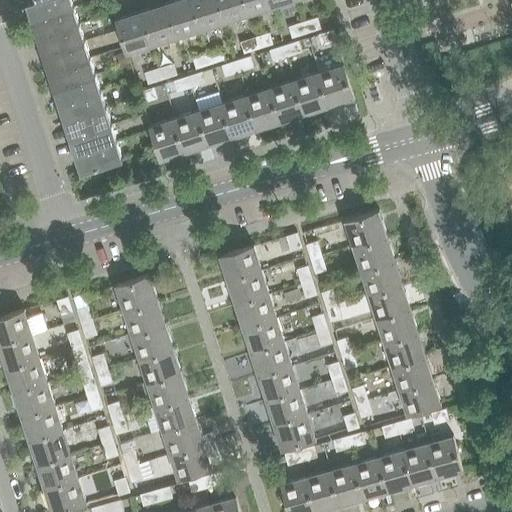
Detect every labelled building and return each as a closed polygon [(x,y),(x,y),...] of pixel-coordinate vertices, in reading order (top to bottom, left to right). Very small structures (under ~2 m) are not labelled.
[(34,0),(26,2),(32,19),(75,6),(72,0),(34,0)] [(190,0),(171,0),(164,2),(176,37),(200,29),(190,0)] [(216,0),(190,0),(200,29),(224,22),(216,0)] [(216,0),(224,22),(248,14),(243,0),(216,0)] [(269,0),(243,0),(248,14),(272,6),(269,0)] [(164,2),(140,10),(151,45),(176,37),(164,2)] [(32,19),(38,36),(80,23),(75,6),(32,19)] [(127,53),(151,45),(140,10),(116,18),(127,53)] [(306,33),(321,28),(317,16),(303,21),(306,33)] [(292,38),(306,33),(303,21),(288,26),(292,38)] [(38,36),(43,53),(86,40),(80,23),(38,36)] [(337,40),(333,28),(318,33),(321,45),(337,40)] [(259,48),(273,43),(269,32),(255,37),(259,48)] [(259,48),(255,37),(240,42),(244,53),(259,48)] [(298,39),(284,44),(288,56),(302,52),(298,39)] [(49,70),(91,57),(86,40),(43,53),(49,70)] [(288,56),(284,44),(269,49),(273,61),(288,56)] [(211,64),(225,59),(221,47),(207,52),(211,64)] [(120,65),(128,63),(125,52),(117,54),(120,65)] [(211,64),(207,52),(192,56),(196,68),(211,64)] [(250,55),(236,60),(240,71),(254,67),(250,55)] [(54,87),(97,74),(91,57),(49,70),(54,87)] [(240,71),(236,60),(221,65),(225,76),(240,71)] [(163,79),(177,74),(173,62),(159,67),(163,79)] [(344,62),(319,70),(330,105),(355,97),(344,62)] [(163,79),(159,67),(144,72),(148,84),(163,79)] [(206,82),(202,70),(188,75),(191,87),(206,82)] [(319,70),(295,78),(306,112),(330,105),(319,70)] [(60,104),(102,91),(97,74),(54,87),(60,104)] [(191,87),(188,75),(173,80),(177,92),(191,87)] [(282,120),(306,112),(295,78),(271,86),(282,120)] [(132,82),(123,85),(128,99),(137,96),(132,82)] [(157,98),(154,86),(139,91),(143,103),(157,98)] [(271,86),(247,93),(258,128),(282,120),(271,86)] [(65,121),(107,108),(102,91),(60,104),(65,121)] [(247,93),(223,101),(234,136),(258,128),(247,93)] [(223,101),(199,109),(210,143),(234,136),(223,101)] [(65,121),(71,138),(113,124),(107,108),(65,121)] [(199,109),(175,117),(186,151),(210,143),(199,109)] [(161,159),(186,151),(175,117),(150,125),(161,159)] [(71,138),(76,155),(118,141),(113,124),(71,138)] [(76,155),(82,172),(124,158),(118,141),(76,155)] [(346,220),(354,245),(388,234),(380,209),(346,220)] [(302,247),(297,232),(286,235),(290,250),(302,247)] [(396,258),(388,234),(354,245),(361,269),(396,258)] [(306,244),(310,258),(322,254),(317,240),(306,244)] [(220,256),(228,281),(263,269),(255,244),(220,256)] [(310,258),(315,272),(326,269),(322,254),(310,258)] [(403,282),(396,258),(361,269),(369,293),(403,282)] [(296,268),(301,283),(312,279),(308,265),(296,268)] [(228,281),(236,305),(271,293),(263,269),(228,281)] [(116,285),(124,309),(159,298),(150,273),(116,285)] [(305,297),(317,294),(312,279),(301,283),(305,297)] [(411,306),(403,282),(369,293),(377,317),(411,306)] [(321,292),(326,306),(337,303),(333,288),(321,292)] [(73,296),(81,323),(92,319),(84,293),(73,296)] [(236,305),(243,329),(278,317),(271,293),(236,305)] [(75,320),(67,296),(56,299),(64,323),(75,320)] [(166,322),(159,298),(124,309),(132,333),(166,322)] [(326,306),(330,321),(342,317),(337,303),(326,306)] [(419,330),(411,306),(377,317),(385,341),(419,330)] [(0,316),(0,344),(33,334),(25,309),(0,316)] [(311,316),(316,331),(327,327),(323,312),(311,316)] [(243,329),(251,353),(286,341),(278,317),(243,329)] [(81,323),(86,337),(97,333),(92,319),(81,323)] [(174,346),(166,322),(132,333),(139,358),(174,346)] [(321,345),(332,342),(327,327),(316,331),(321,345)] [(66,333),(71,347),(83,343),(78,329),(66,333)] [(427,354),(419,330),(385,341),(392,365),(427,354)] [(41,358),(33,334),(0,344),(0,347),(7,369),(41,358)] [(353,351),(348,336),(336,340),(341,354),(353,351)] [(251,353),(259,377),(294,365),(286,341),(251,353)] [(75,362),(87,358),(83,343),(71,347),(75,362)] [(182,370),(174,346),(139,358),(147,382),(182,370)] [(341,354),(346,369),(357,365),(353,351),(341,354)] [(108,367),(103,352),(92,356),(96,371),(108,367)] [(434,378),(427,354),(392,365),(400,389),(434,378)] [(49,382),(41,358),(7,369),(15,393),(49,382)] [(331,379),(343,375),(338,361),(327,364),(331,379)] [(259,377),(267,401),(302,389),(294,365),(259,377)] [(96,371),(101,385),(112,381),(108,367),(96,371)] [(190,394),(182,370),(147,382),(155,406),(190,394)] [(336,393),(347,389),(343,375),(331,379),(336,393)] [(80,397),(87,395),(98,391),(93,377),(75,382),(80,397)] [(442,403),(434,378),(400,389),(408,414),(442,403)] [(56,406),(49,382),(15,393),(22,417),(56,406)] [(368,398),(363,384),(351,388),(356,402),(368,398)] [(267,401),(274,425),(309,414),(302,389),(267,401)] [(92,410),(103,406),(98,391),(87,395),(92,410)] [(197,418),(190,394),(155,406),(163,430),(197,418)] [(356,402),(361,417),(372,413),(368,398),(356,402)] [(123,415),(118,400),(107,404),(111,419),(123,415)] [(64,430),(56,406),(22,417),(30,441),(64,430)] [(445,408),(431,412),(434,424),(449,420),(445,408)] [(359,427),(354,412),(343,415),(348,430),(359,427)] [(317,438),(309,414),(274,425),(282,450),(317,438)] [(111,419),(116,433),(127,430),(123,415),(111,419)] [(411,417),(396,421),(399,433),(414,429),(411,417)] [(205,443),(197,418),(163,430),(170,454),(205,443)] [(399,433),(396,421),(381,425),(384,437),(399,433)] [(97,428),(102,443),(113,439),(109,425),(97,428)] [(72,454),(64,430),(30,441),(38,465),(72,454)] [(365,443),(362,431),(347,435),(351,447),(365,443)] [(351,447),(347,435),(333,439),(336,451),(351,447)] [(464,470),(454,435),(429,442),(438,477),(464,470)] [(106,457),(118,454),(113,439),(102,443),(106,457)] [(120,444),(127,468),(139,464),(134,448),(137,447),(134,440),(120,444)] [(438,477),(429,442),(404,449),(414,484),(438,477)] [(170,454),(178,477),(179,479),(213,467),(205,443),(170,454)] [(314,445),(299,449),(302,460),(317,456),(314,445)] [(302,460),(299,449),(285,453),(288,465),(302,460)] [(414,484),(404,449),(380,456),(389,491),(414,484)] [(38,465),(46,490),(80,479),(72,454),(38,465)] [(389,491),(380,456),(355,463),(365,497),(389,491)] [(365,497),(355,463),(331,470),(341,504),(365,497)] [(127,468),(132,481),(143,477),(139,464),(127,468)] [(341,504),(331,470),(307,476),(316,511),(341,504)] [(221,483),(218,473),(218,472),(203,476),(206,487),(221,483)] [(130,491),(125,476),(114,480),(118,495),(130,491)] [(206,487),(203,476),(188,480),(192,491),(206,487)] [(290,511),(312,511),(316,511),(307,476),(283,483),(290,511)] [(61,511),(88,503),(80,479),(46,490),(52,511),(61,511)] [(172,497),(169,486),(169,485),(154,489),(158,501),(172,497)] [(158,501),(154,489),(140,494),(143,505),(158,501)] [(241,511),(237,496),(212,503),(214,511),(241,511)] [(120,499),(106,503),(108,511),(117,511),(123,510),(120,499)] [(108,511),(106,503),(91,507),(92,511),(108,511)] [(188,511),(214,511),(212,503),(188,510),(188,511)]
